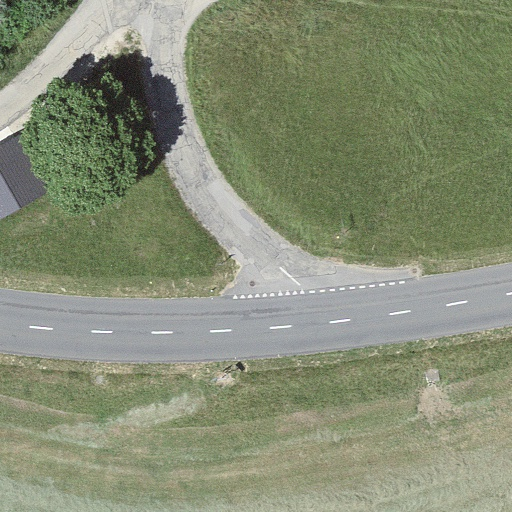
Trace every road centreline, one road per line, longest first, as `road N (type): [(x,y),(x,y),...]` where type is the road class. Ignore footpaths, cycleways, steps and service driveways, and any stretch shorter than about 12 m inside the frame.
road 1 (residential): [(144,0),(168,45),(172,102),(209,197),(336,322)]
road 2 (tertiary): [(336,322),(182,333),(0,319)]
road 3 (tertiary): [(511,294),(336,322)]
road 4 (residential): [(127,0),(0,121)]
